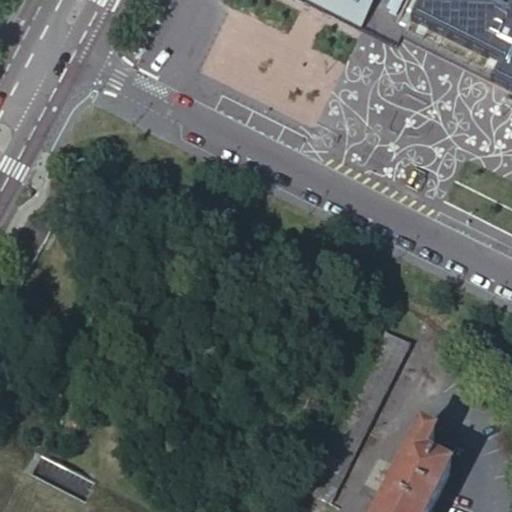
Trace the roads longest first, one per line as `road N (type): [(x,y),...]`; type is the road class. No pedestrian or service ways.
road 1 (residential): [(71,53),(511,271)]
road 2 (secondary): [(0,186),(71,53)]
